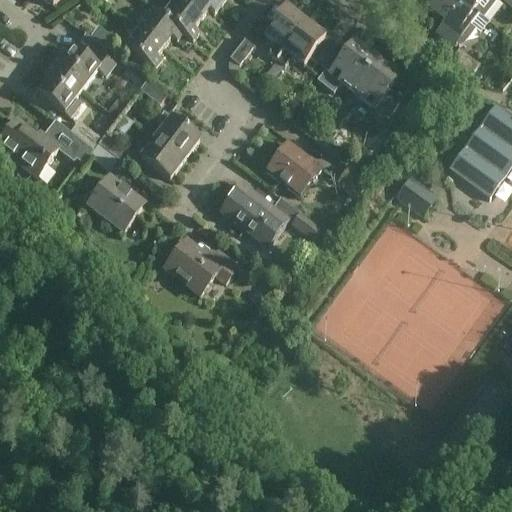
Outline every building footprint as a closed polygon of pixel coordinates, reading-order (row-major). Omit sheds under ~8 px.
[(38,0),(53,11),(61,0),(38,0)] [(94,0),(92,0),(83,6),(87,14),(99,7),(94,0)] [(208,0),(177,0),(175,3),(200,22),(207,13),(213,17),(220,8),(208,0)] [(208,0),(220,8),(226,1),(224,0),(208,0)] [(436,36),(442,42),(454,51),(459,50),(474,31),(480,36),(488,26),(483,22),(454,0),(437,0),(428,13),(444,26),(436,36)] [(454,0),(483,22),(497,3),(493,0),(454,0)] [(511,0),(505,0),(502,5),(511,12),(511,0)] [(175,3),(161,21),(182,38),(192,45),(198,37),(192,32),(200,22),(175,3)] [(285,12),(263,41),(274,49),(267,58),(277,65),(306,27),(285,12)] [(151,14),(137,33),(162,52),(170,41),(176,45),(181,39),(182,38),(161,21),(161,22),(151,14)] [(275,67),(267,78),(273,83),(281,72),(283,73),(291,62),(292,63),(303,72),(310,63),(317,68),(322,62),(315,56),(325,42),(306,27),(277,65),(275,67)] [(137,33),(123,51),(154,75),(161,66),(155,61),(162,52),(137,33)] [(244,44),(229,63),(239,71),(254,51),(244,44)] [(324,74),(316,84),(333,97),(339,89),(350,97),(375,65),(352,48),(349,51),(334,71),(329,67),(324,74)] [(51,72),(82,95),(96,75),(106,82),(116,68),(101,57),(101,58),(87,49),(79,58),(73,53),(63,67),(57,63),(51,72)] [(458,53),(450,64),(470,79),(479,68),(458,53)] [(396,82),(375,65),(350,97),(372,114),(370,117),(383,127),(402,102),(389,92),(396,82)] [(65,118),(82,95),(51,72),(43,82),(49,86),(39,99),(65,118)] [(147,85),(139,94),(160,110),(167,100),(147,85)] [(117,103),(109,114),(118,122),(127,111),(117,103)] [(486,201),(511,164),(511,122),(493,110),(448,174),(486,201)] [(158,143),(185,166),(201,146),(173,124),(172,125),(163,118),(157,126),(166,133),(158,143)] [(308,120),(301,129),(314,139),(321,130),(308,120)] [(0,132),(0,161),(4,156),(38,182),(58,155),(73,167),(75,164),(82,169),(93,154),(54,125),(42,140),(40,138),(38,141),(17,125),(7,138),(0,132)] [(78,125),(70,136),(94,154),(98,149),(102,143),(78,125)] [(323,134),(319,139),(330,148),(334,143),(323,134)] [(102,143),(98,149),(117,164),(121,166),(122,167),(129,158),(105,140),(102,143)] [(170,186),(185,166),(158,143),(142,164),(170,186)] [(94,154),(89,161),(108,176),(117,164),(98,149),(94,154)] [(298,202),(319,175),(285,150),(265,177),(298,202)] [(362,156),(359,172),(373,175),(376,158),(362,156)] [(349,170),(336,187),(355,202),(368,185),(349,170)] [(395,202),(421,221),(437,198),(411,179),(395,202)] [(124,238),(142,214),(145,209),(108,182),(87,211),(124,238)] [(239,190),(218,218),(267,254),(287,226),(271,213),(239,190)] [(291,227),(291,228),(312,244),(320,232),(299,217),(291,227)] [(224,289),(237,272),(216,256),(209,267),(183,248),(164,275),(199,302),(214,282),(224,289)]
